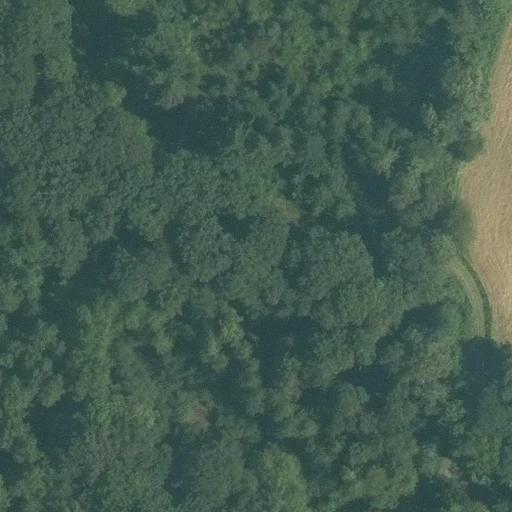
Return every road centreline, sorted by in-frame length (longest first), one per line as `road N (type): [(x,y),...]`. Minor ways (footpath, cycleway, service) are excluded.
road 1 (track): [(470,376),(491,309),(449,257),(283,218),(178,161),(23,0)]
road 2 (unclassified): [(423,511),(470,376),(511,377)]
